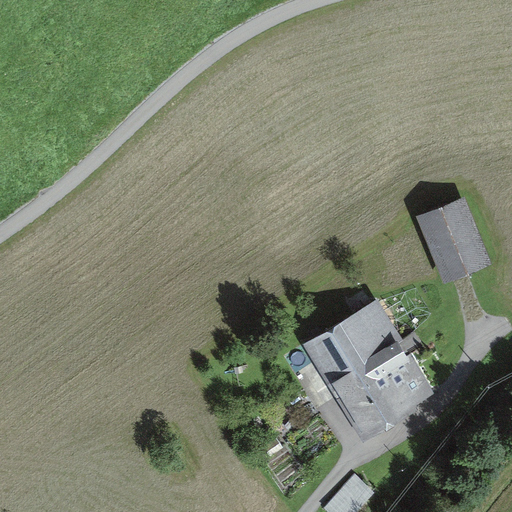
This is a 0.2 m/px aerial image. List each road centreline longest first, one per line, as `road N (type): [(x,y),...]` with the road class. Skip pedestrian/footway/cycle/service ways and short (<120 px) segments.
road 1 (unclassified): [(315,0),(230,41),(0,233)]
road 2 (unclassified): [(461,279),(477,332),(457,380),(430,410),(347,466),(308,511)]
